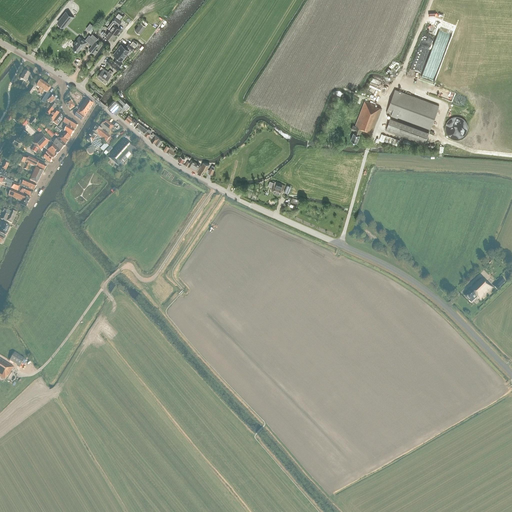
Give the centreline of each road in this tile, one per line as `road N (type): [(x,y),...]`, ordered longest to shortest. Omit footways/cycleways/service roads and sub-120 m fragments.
road 1 (tertiary): [(511,375),(415,282),(214,188),(80,88)]
road 2 (track): [(311,511),(131,307),(112,297),(65,385)]
road 3 (unclassified): [(29,207),(80,125),(61,103),(62,77)]
